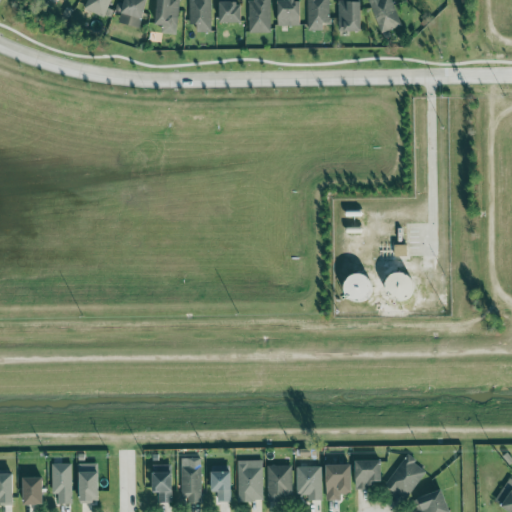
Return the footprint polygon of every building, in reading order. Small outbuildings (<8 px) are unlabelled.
[(88,0),(84,10),(110,19),(113,11),(108,9),(111,0),(88,0)] [(141,29),(146,0),(124,0),(120,25),(141,29)] [(162,34),(177,35),(178,0),(157,0),(156,26),(162,26),(162,34)] [(189,0),(190,25),(197,25),(197,32),(211,32),(210,0),(189,0)] [(219,0),(220,24),(242,24),(242,3),(234,3),(234,0),(219,0)] [(248,1),(249,33),(271,33),(270,0),(256,0),(256,1),(248,1)] [(300,1),(293,1),(293,0),(277,0),(278,27),(301,26),(300,1)] [(307,0),(308,31),(323,31),(322,24),(329,24),(329,0),(307,0)] [(402,27),(392,0),(368,0),(380,34),(402,27)] [(362,32),(361,2),(338,2),(339,33),(362,32)] [(386,486),(408,500),(427,469),(405,455),(386,486)] [(202,501),(201,458),(181,459),(182,501),(202,501)] [(262,460),(237,461),(238,501),(263,501),(262,460)] [(356,489),(368,489),(367,483),(382,483),(381,460),(355,460),(356,489)] [(52,494),(58,494),(58,504),(73,504),(72,463),(52,464),(52,494)] [(80,503),(99,503),(98,463),(79,464),(80,503)] [(153,493),(159,493),(159,503),(172,502),(172,464),(152,465),(153,493)] [(284,501),(284,495),(292,495),(291,465),(267,466),(268,502),(284,501)] [(352,465),(326,465),(326,500),(341,501),(341,494),(352,494),(352,465)] [(211,491),(217,491),(217,501),(231,502),(231,466),(211,466),(211,491)] [(322,500),(321,467),(296,467),(297,495),(308,495),(308,501),(322,500)] [(0,504),(14,505),(13,473),(0,473),(0,504)] [(23,505),(43,505),(43,477),(23,477),(23,505)] [(511,511),(511,479),(495,498),(509,511),(511,511)] [(449,511),(444,490),(414,498),(418,511),(417,511),(449,511)]
